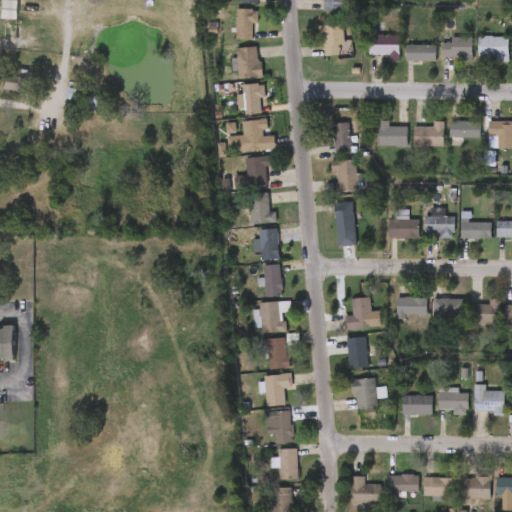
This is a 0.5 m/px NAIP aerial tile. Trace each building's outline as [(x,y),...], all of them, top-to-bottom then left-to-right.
[(225,0),(225,14),(241,14),(241,0),(225,0)] [(326,23),(326,0),(301,0),(301,2),(306,2),(306,22),(326,23)] [(322,11),(322,0),(343,0),(343,11),(322,11)] [(235,39),(235,9),(254,9),(254,39),(235,39)] [(220,50),(236,50),(236,20),(219,20),(220,50)] [(322,56),(319,25),(342,24),(345,54),(322,56)] [(369,55),(369,35),(399,35),(399,59),(388,59),(388,55),(369,55)] [(327,56),(326,36),(301,37),(302,49),(307,48),(307,67),(322,67),(322,56),(327,56)] [(508,36),(508,59),(478,59),(478,36),(508,36)] [(471,38),(471,59),(441,59),(441,38),(471,38)] [(405,61),(405,45),(435,45),(435,61),(405,61)] [(382,46),(352,47),(353,67),(372,66),(372,72),(383,72),(382,46)] [(511,74),(511,47),(510,47),(509,53),(500,53),(500,74),(511,74)] [(237,78),(237,48),(259,48),(259,78),(237,78)] [(425,54),(425,68),(449,68),(449,72),(455,72),(456,49),(435,48),(434,54),(425,54)] [(491,48),(461,49),(461,69),(492,69),(491,48)] [(389,73),(419,73),(419,57),(389,56),(389,73)] [(214,69),(216,83),(221,83),(222,90),(245,88),(241,57),(219,60),(220,69),(214,69)] [(10,88),(4,88),(5,82),(0,82),(0,102),(9,103),(10,88)] [(264,113),(244,114),(242,85),(261,84),(264,113)] [(247,95),(226,96),(227,126),(244,126),(244,109),(248,109),(247,95)] [(263,131),(263,137),(273,136),(274,149),(236,153),(235,149),(227,150),(226,137),(243,136),(241,122),(266,120),(267,131),(263,131)] [(378,147),(378,121),(388,121),(388,127),(407,127),(407,147),(378,147)] [(449,121),(479,121),(479,138),(449,138),(449,121)] [(511,149),(497,149),(497,137),(488,137),(488,121),(511,121),(511,149)] [(443,122),(443,147),(414,147),(414,127),(433,127),(433,122),(443,122)] [(349,153),(332,153),(332,123),(349,123),(349,153)] [(258,160),(258,146),(251,146),(250,131),(225,132),(226,147),(210,148),(211,163),(258,160)] [(372,138),(372,132),(362,132),(361,157),(390,158),(390,138),(372,138)] [(498,132),(471,133),(472,148),(481,148),(481,160),(498,160),(498,132)] [(428,133),(417,133),(416,138),(397,138),(396,157),(427,158),(428,133)] [(433,149),(463,149),(463,133),(433,133),(433,149)] [(317,164),(334,164),(333,134),(316,135),(317,164)] [(265,166),(266,186),(245,186),(244,157),(270,157),(270,166),(265,166)] [(336,191),(336,172),(331,172),(331,161),(356,161),(356,191),(336,191)] [(228,169),(230,186),(217,188),(218,201),(251,198),(249,177),(254,176),(253,167),(228,169)] [(340,184),(339,171),(314,172),(315,183),(321,183),(321,202),(344,201),(343,184),(340,184)] [(268,211),(275,211),(275,222),(250,222),(250,193),(268,193),(268,211)] [(353,202),(356,244),(336,245),(333,204),(353,202)] [(253,223),(252,205),(233,205),(234,235),(260,234),(259,223),(253,223)] [(444,216),(454,217),(453,236),(425,235),(426,207),(444,208),(444,216)] [(319,214),(320,258),(338,257),(337,213),(319,214)] [(460,238),(460,213),(470,213),(470,222),(491,222),(491,238),(460,238)] [(389,219),(419,219),(419,238),(389,238),(389,219)] [(408,245),(423,244),(423,250),(437,249),(437,228),(428,228),(428,219),(414,219),(414,228),(408,228),(408,245)] [(511,238),(496,238),(496,221),(511,221),(511,238)] [(259,259),(259,229),(278,229),(278,259),(259,259)] [(372,250),(403,249),(403,230),(372,231),(372,250)] [(480,249),(511,250),(511,232),(480,232),(480,249)] [(444,250),(475,250),(475,234),(444,233),(444,250)] [(242,241),(243,271),(262,270),(261,240),(242,241)] [(281,296),(264,296),(264,265),(281,265),(281,296)] [(248,296),(249,308),(266,307),(263,275),(246,277),(247,289),(240,290),(241,297),(248,296)] [(351,298),(370,297),(371,328),(344,329),(344,316),(352,315),(351,298)] [(396,297),(426,297),(426,318),(396,318),(396,297)] [(463,298),(463,322),(433,322),(433,298),(463,298)] [(470,324),(470,304),(488,304),(488,299),(499,299),(499,324),(470,324)] [(259,302),(288,302),(288,311),(283,311),(284,331),(260,332),(259,302)] [(335,310),(336,327),(328,327),(328,341),(364,339),(364,322),(353,323),(353,309),(335,310)] [(380,330),(388,330),(388,326),(410,325),(410,309),(380,309),(380,330)] [(416,310),(416,329),(446,329),(446,310),(416,310)] [(482,335),(482,310),(473,310),(473,316),(456,315),(456,335),(482,335)] [(268,341),(266,324),(275,323),(274,311),(242,314),(243,321),(236,321),(238,343),(268,341)] [(511,314),(488,315),(489,337),(511,336),(511,314)] [(13,360),(0,360),(0,327),(13,327),(13,360)] [(267,369),(267,338),(287,338),(287,369),(267,369)] [(365,338),(366,367),(348,368),(347,338),(365,338)] [(350,378),(349,348),(330,349),(332,379),(350,378)] [(270,349),(250,350),(251,380),(271,380),(270,349)] [(264,375),(290,374),(291,389),(284,389),(284,406),(265,407),(264,375)] [(376,409),(354,410),(352,379),(375,378),(376,409)] [(268,416),(267,400),(275,400),(275,385),(248,386),(249,417),(268,416)] [(473,413),(473,385),(484,385),(484,391),(504,391),(504,413),(473,413)] [(507,423),(507,417),(511,416),(511,386),(494,387),(494,423),(507,423)] [(359,400),(358,389),(334,390),(335,406),(339,406),(339,421),(360,420),(359,409),(369,409),(369,400),(359,400)] [(438,409),(438,393),(467,393),(467,415),(452,415),(452,409),(438,409)] [(432,395),(432,415),(402,415),(402,395),(432,395)] [(457,423),(477,423),(477,426),(488,427),(488,402),(468,402),(468,396),(457,396),(457,423)] [(451,405),(441,405),(441,399),(421,399),(421,421),(437,420),(437,426),(451,426),(451,405)] [(385,425),(416,426),(416,407),(386,407),(385,425)] [(274,442),(274,411),(291,411),(291,442),(274,442)] [(274,422),(257,423),(258,454),(276,453),(274,422)] [(279,479),(279,449),(297,449),(297,479),(279,479)] [(254,479),(262,479),(263,490),(282,489),(281,460),(261,460),(262,468),(253,469),(254,479)] [(418,474),(418,491),(387,491),(387,474),(418,474)] [(350,476),(364,476),(364,485),(380,485),(380,504),(350,504),(350,476)] [(511,476),(511,495),(496,495),(496,476),(511,476)] [(452,477),(452,496),(424,496),(424,477),(452,477)] [(460,477),(490,477),(490,499),(460,499),(460,477)] [(370,485),(370,503),(402,503),(403,486),(370,485)] [(348,487),(333,488),(333,511),(361,511),(361,495),(348,496),(348,487)] [(484,511),(495,511),(496,507),(509,507),(510,488),(480,487),(479,506),(484,507),(484,511)] [(295,511),(272,511),(272,488),(295,488),(295,511)] [(407,507),(436,508),(437,489),(407,488),(407,507)] [(446,510),(474,511),(474,489),(446,488),(446,510)] [(275,511),(275,498),(256,499),(256,511),(275,511)]
